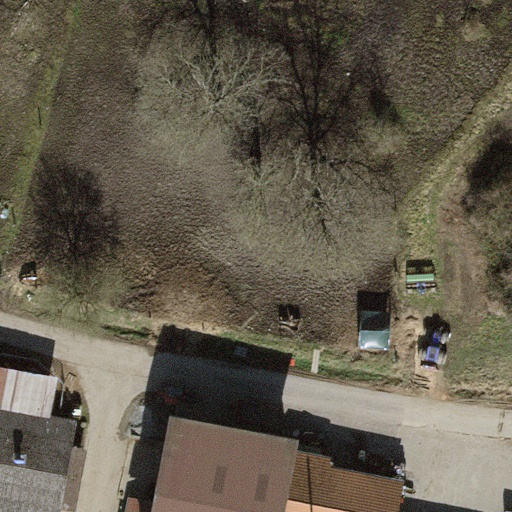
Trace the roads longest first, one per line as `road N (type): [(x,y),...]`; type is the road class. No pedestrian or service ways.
road 1 (track): [(0,336),(376,413),(511,429)]
road 2 (track): [(93,511),(122,363)]
